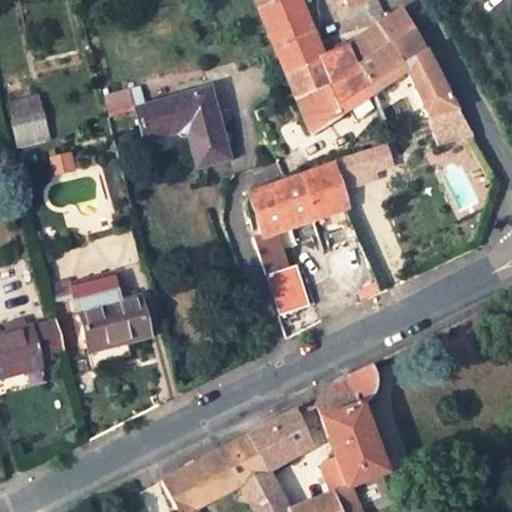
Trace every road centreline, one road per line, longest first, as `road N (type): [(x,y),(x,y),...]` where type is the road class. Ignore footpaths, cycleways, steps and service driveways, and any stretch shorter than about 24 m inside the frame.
road 1 (unclassified): [(511,262),(19,511)]
road 2 (unclassified): [(413,0),(511,177)]
